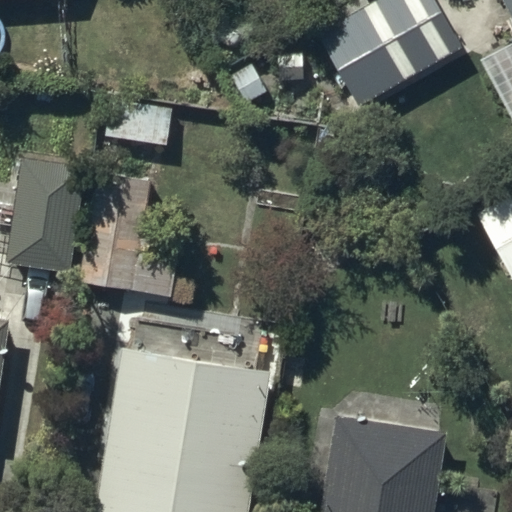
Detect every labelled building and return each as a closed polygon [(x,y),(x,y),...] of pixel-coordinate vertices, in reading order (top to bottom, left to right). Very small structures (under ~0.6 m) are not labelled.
[(450,41),(428,0),(368,0),(315,28),(348,92),(450,41)] [(76,159),(22,150),(7,253),(61,261),(76,159)] [(182,175),(100,162),(81,275),(163,288),(182,175)] [(511,191),(477,213),(511,270),(511,191)] [(238,511),(261,369),(114,346),(88,507),(122,511),(238,511)] [(418,511),(431,426),(335,412),(320,511),(418,511)]
